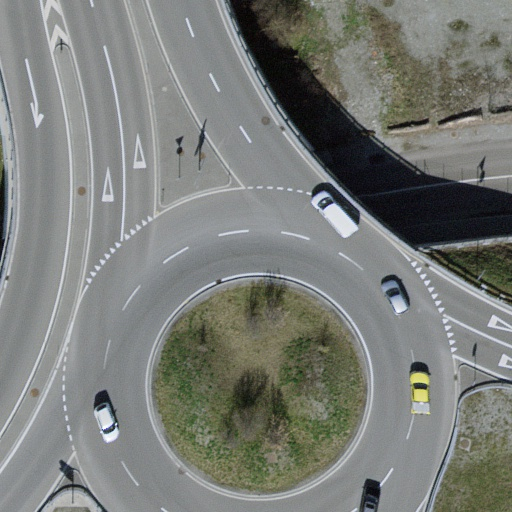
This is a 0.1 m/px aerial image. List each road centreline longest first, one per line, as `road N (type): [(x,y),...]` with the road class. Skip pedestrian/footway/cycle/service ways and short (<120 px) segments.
road 1 (tertiary): [(0,298),(133,243),(261,204),(511,177)]
road 2 (motorway): [(17,0),(41,138),(45,218),(39,265),(0,378)]
road 3 (secondary): [(91,0),(119,123),(129,299)]
road 4 (secondary): [(332,247),(211,72),(181,0)]
road 5 (secondary): [(332,247),(291,232),(205,239),(175,253),(129,299)]
road 6 (motorway): [(108,343),(2,511)]
road 7 (secondary): [(108,343),(102,379),(116,449),(167,511)]
road 8 (secondary): [(391,473),(416,399),(409,326),(389,296)]
road 9 (motorway): [(511,348),(389,296)]
